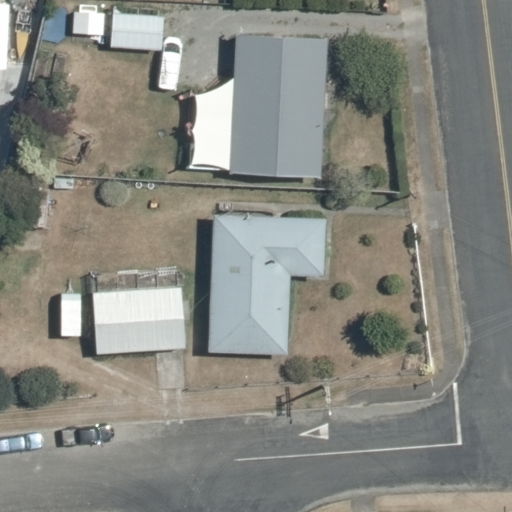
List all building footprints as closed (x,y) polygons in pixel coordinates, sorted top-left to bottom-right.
[(157,7),(113,6),(112,46),(156,47),(157,7)] [(333,41),(241,34),(237,77),(199,86),(193,166),(322,176),(333,41)] [(0,185),(15,129),(0,124),(0,185)] [(328,219),(216,216),(212,351),(290,353),(292,273),(326,274),(328,219)] [(188,348),(185,286),(96,289),(99,352),(188,348)]
